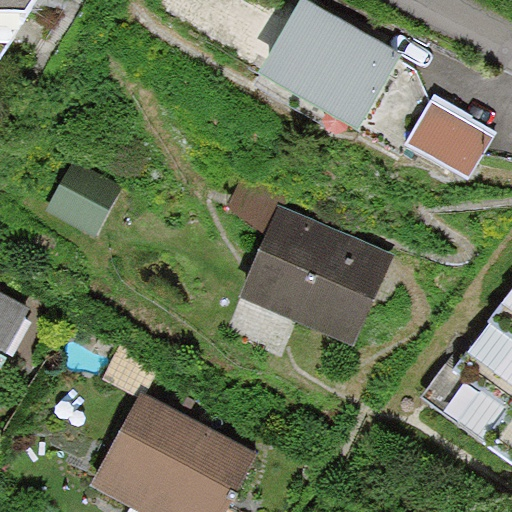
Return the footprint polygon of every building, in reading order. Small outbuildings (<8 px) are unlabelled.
[(36,0),(0,0),(0,58),(33,5),(36,0)] [(258,77),(358,135),(386,87),(401,63),(301,5),(258,77)] [(408,145),(468,181),(494,138),(434,102),(408,145)] [(45,209),(92,233),(116,186),(68,162),(45,209)] [(267,246),(282,210),(288,193),(244,177),(231,212),(267,246)] [(242,300),(355,350),(394,258),(341,235),(282,210),(267,246),(242,300)] [(511,298),(461,368),(451,361),(421,403),(511,467),(511,298)] [(0,370),(29,318),(0,302),(0,370)] [(93,485),(144,511),(229,511),(260,456),(143,393),(93,485)]
